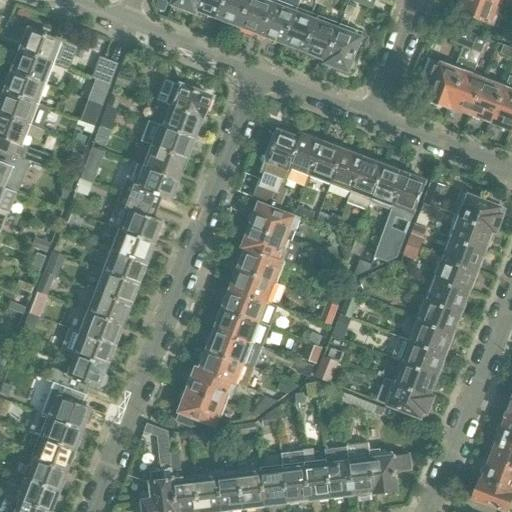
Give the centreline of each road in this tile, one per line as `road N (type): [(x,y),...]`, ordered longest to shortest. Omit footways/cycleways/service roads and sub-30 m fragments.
road 1 (residential): [(91,511),(258,73)]
road 2 (residential): [(427,511),(511,302)]
road 3 (residential): [(370,116),(511,169)]
road 4 (residential): [(124,23),(258,73)]
road 5 (residential): [(415,0),(370,116)]
